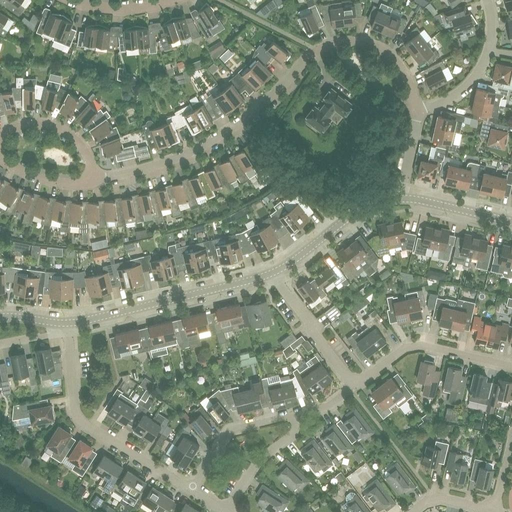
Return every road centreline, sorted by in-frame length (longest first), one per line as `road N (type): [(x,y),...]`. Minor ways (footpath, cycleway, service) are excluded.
road 1 (residential): [(96,179),(139,172),(220,138),(315,51)]
road 2 (residential): [(191,489),(76,418),(68,323)]
road 3 (tertiary): [(273,272),(68,323)]
road 4 (residential): [(511,366),(408,348),(350,387)]
road 5 (tertiary): [(398,198),(353,213),(273,272)]
road 6 (residential): [(417,111),(407,79),(387,54),(351,42),(315,51)]
road 7 (residential): [(191,489),(229,430),(296,412)]
road 8 (residential): [(350,387),(273,272)]
road 9 (residential): [(225,511),(256,461),(293,434),(296,412)]
road 10 (residential): [(0,138),(55,127),(82,146),(96,179)]
